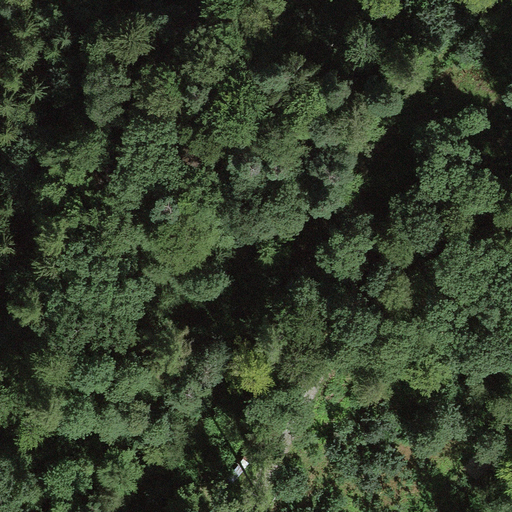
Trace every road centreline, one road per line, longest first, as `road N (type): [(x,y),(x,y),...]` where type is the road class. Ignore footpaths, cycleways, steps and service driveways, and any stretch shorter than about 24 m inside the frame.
road 1 (track): [(220,511),(203,458),(208,406),(221,376),(438,61),(492,0)]
road 2 (track): [(242,511),(406,202),(511,91)]
road 3 (track): [(198,0),(117,150),(0,449)]
